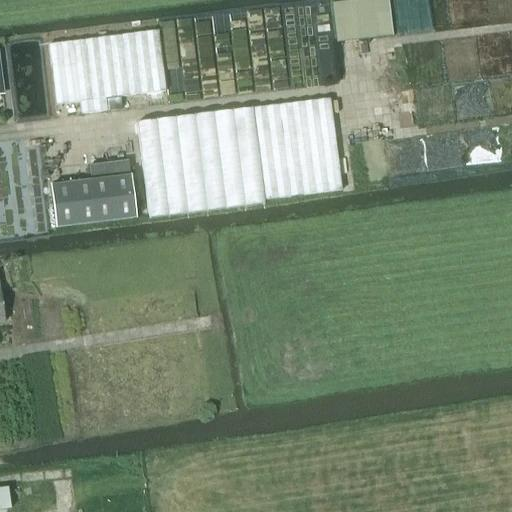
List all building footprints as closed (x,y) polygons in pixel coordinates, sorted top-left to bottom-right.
[(336,44),(391,37),(386,0),(368,0),(331,5),(336,44)] [(104,101),(117,99),(165,93),(158,32),(48,46),(56,107),(80,104),(82,116),(105,113),(104,101)] [(106,111),(120,110),(119,99),(105,101),(106,111)] [(137,124),(148,220),(264,205),(264,201),(340,192),(329,101),(137,124)] [(90,178),(129,173),(127,162),(88,167),(90,178)] [(49,186),(55,231),(136,221),(130,176),(49,186)] [(0,511),(9,510),(7,490),(0,490),(0,511)]
